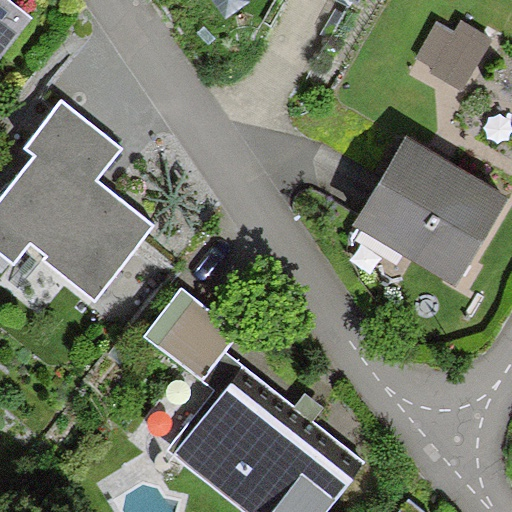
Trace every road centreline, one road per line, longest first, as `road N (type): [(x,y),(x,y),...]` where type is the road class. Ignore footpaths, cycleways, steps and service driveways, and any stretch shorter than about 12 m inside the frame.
road 1 (residential): [(119,0),(424,454)]
road 2 (residential): [(424,454),(511,343)]
